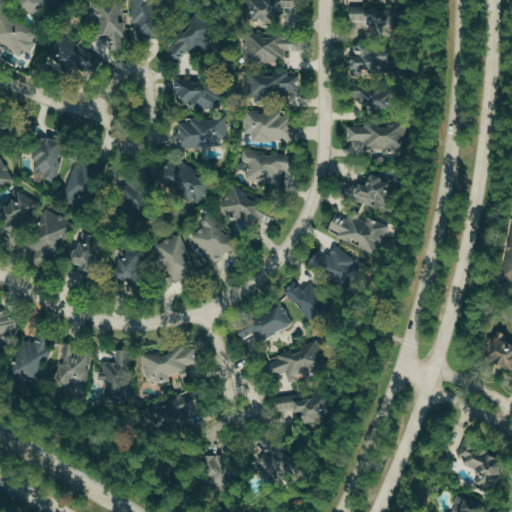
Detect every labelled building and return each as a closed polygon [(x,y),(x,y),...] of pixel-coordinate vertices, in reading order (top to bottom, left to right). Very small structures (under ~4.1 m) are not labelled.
[(111,1),(110,0),(98,0),(100,14),(106,14),(124,14),(124,0),(111,1)] [(162,37),(161,0),(134,0),(135,38),(162,37)] [(301,0),(247,0),(247,19),(281,20),(281,6),(301,7),(301,0)] [(351,6),(350,20),(375,21),(375,37),(394,38),(394,31),(402,31),(402,22),(409,22),(409,7),(351,6)] [(303,50),(304,33),(246,30),(245,61),(285,63),(285,49),(303,50)] [(353,44),(352,64),(360,64),(359,71),(399,73),(401,46),(353,44)] [(302,90),(301,72),(249,73),(250,96),(288,95),(288,90),(302,90)] [(193,109),(224,108),(222,77),(171,80),(171,94),(181,93),(181,102),(192,101),(193,109)] [(400,111),(400,89),(366,90),(367,112),(400,111)] [(297,141),(298,115),(282,115),(282,112),(252,111),(251,140),(297,141)] [(226,118),(180,120),(182,147),(227,145),(226,118)] [(350,124),(351,140),(368,140),(368,148),(387,148),(387,153),(409,153),(408,123),(350,124)] [(73,131),(53,125),(37,173),(57,179),(73,131)] [(293,185),(296,155),(245,149),(243,162),(250,163),(248,180),(293,185)] [(0,182),(12,182),(12,160),(0,160),(0,182)] [(71,203),(103,201),(101,161),(69,162),(71,203)] [(213,181),(184,164),(173,183),(202,200),(213,181)] [(394,211),(398,198),(393,197),(397,184),(387,181),(388,177),(376,173),(373,185),(366,183),(360,201),(394,211)] [(236,184),(222,206),(256,227),(262,218),(275,225),(282,213),(236,184)] [(376,255),(391,227),(371,216),(369,220),(353,211),(349,219),(340,215),(332,231),(376,255)] [(191,233),(220,268),(235,256),(239,262),(248,255),(214,214),(191,233)] [(86,275),(101,278),(108,237),(82,233),(77,262),(88,264),(86,275)] [(363,270),(355,264),(358,260),(338,245),(328,257),(317,250),(310,259),(350,289),(363,270)] [(122,280),(134,280),(134,292),(149,292),(148,248),(122,248),(122,280)] [(306,290),(297,281),(287,290),(322,328),(340,311),(314,282),(306,290)] [(294,326),(286,306),(250,321),(258,341),(294,326)] [(0,342),(7,345),(18,316),(0,309),(0,342)] [(29,380),(30,378),(32,379),(67,341),(49,324),(33,341),(12,365),(29,380)] [(511,333),(507,331),(493,356),(511,366),(511,333)] [(81,345),(65,342),(58,385),(87,390),(93,352),(80,350),(81,345)] [(199,375),(197,363),(200,363),(198,346),(185,348),(185,347),(144,353),(148,380),(157,378),(158,383),(172,381),(171,374),(183,372),(184,377),(199,375)] [(278,347),(278,369),(323,369),(323,347),(278,347)] [(106,400),(130,402),(132,349),(118,349),(118,362),(106,361),(106,371),(101,371),(100,380),(107,380),(106,400)] [(205,404),(200,389),(157,404),(165,429),(188,421),(185,411),(205,404)] [(281,417),(295,415),(295,411),(308,410),(309,424),(326,422),(325,417),(336,416),(334,390),(279,395),(281,417)] [(497,494),(510,457),(482,447),(485,438),(470,432),(460,460),(484,469),(478,488),(497,494)] [(300,455),(287,455),(288,443),(266,443),(265,479),(299,479),(300,455)]
